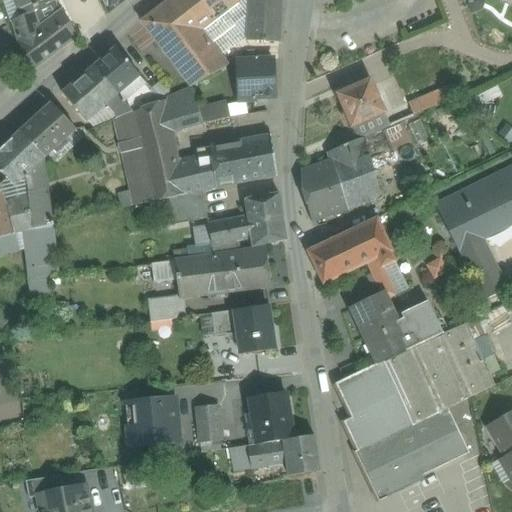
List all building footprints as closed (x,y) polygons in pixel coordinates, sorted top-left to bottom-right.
[(56,0),(21,17),(12,22),(18,44),(30,73),(77,38),(57,0),(56,0)] [(14,0),(21,17),(56,0),(14,0)] [(101,0),(109,13),(125,0),(101,0)] [(201,29),(179,0),(168,0),(140,22),(190,88),(228,66),(220,54),(201,29)] [(179,0),(201,29),(238,0),(179,0)] [(238,0),(201,29),(220,54),(243,37),(247,39),(247,40),(280,43),(281,0),(238,0)] [(94,68),(117,95),(139,76),(116,49),(94,68)] [(273,60),(237,62),(239,103),(256,102),(255,99),(275,98),(273,60)] [(94,68),(62,94),(87,122),(106,105),(117,95),(94,68)] [(117,95),(106,105),(115,121),(173,97),(161,82),(151,89),(139,76),(117,95)] [(350,125),(351,127),(384,113),(369,80),(337,94),(344,111),(343,115),(346,124),(350,125)] [(451,85),(408,103),(414,116),(456,97),(451,85)] [(173,97),(115,121),(134,206),(167,199),(192,194),(202,192),(216,189),(211,156),(182,162),(173,133),(202,125),(191,90),(173,97)] [(20,132),(45,158),(45,159),(76,130),(51,104),(20,132)] [(351,127),(357,141),(363,138),(390,126),(384,113),(351,127)] [(0,151),(0,171),(7,179),(15,187),(45,158),(20,132),(0,151)] [(210,147),(211,156),(216,189),(277,177),(271,136),(210,147)] [(330,160),(302,172),(302,189),(312,223),(373,204),(380,194),(363,138),(357,141),(327,154),(330,160)] [(7,179),(0,185),(0,189),(1,190),(14,234),(23,232),(26,249),(33,310),(53,307),(48,276),(60,275),(45,159),(45,158),(15,187),(7,179)] [(511,166),(435,205),(458,252),(460,252),(483,240),(511,225),(511,166)] [(0,238),(14,234),(1,190),(0,189),(0,238)] [(192,194),(167,199),(172,226),(208,219),(202,192),(192,194)] [(279,194),(245,200),(247,217),(251,240),(252,248),(286,241),(279,194)] [(251,240),(247,217),(208,224),(212,247),(238,242),(251,240)] [(367,264),(390,253),(392,252),(377,219),(308,252),(323,285),(367,264)] [(14,234),(19,251),(26,249),(23,232),(14,234)] [(0,256),(19,251),(14,234),(0,238),(0,256)] [(483,240),(460,252),(484,301),(508,290),(483,240)] [(238,242),(212,247),(213,257),(240,252),(238,242)] [(220,257),(177,262),(183,298),(291,285),(284,245),(220,257)] [(367,264),(381,294),(383,293),(387,300),(396,296),(395,296),(407,290),(394,262),(395,262),(390,253),(367,264)] [(183,298),(177,262),(152,265),(162,321),(186,318),(183,298)] [(350,308),(377,365),(410,349),(387,300),(383,293),(381,294),(350,308)] [(268,306),(234,311),(238,333),(241,356),(275,350),(275,348),(273,349),(269,325),(271,325),(268,306)] [(238,333),(234,311),(212,314),(215,337),(238,333)] [(410,349),(377,365),(335,385),(335,386),(336,386),(351,418),(343,422),(343,424),(344,423),(357,452),(355,453),(377,498),(470,453),(449,409),(495,387),(474,342),(484,337),(476,319),(410,350),(410,349)] [(250,399),(257,445),(283,441),(293,440),(286,394),(250,399)] [(175,399),(126,403),(129,447),(179,443),(175,399)] [(218,406),(196,408),(199,444),(222,442),(218,406)] [(511,453),(511,413),(489,427),(507,457),(511,453)] [(293,440),(283,441),(286,464),(288,476),(320,471),(315,436),(293,440)] [(251,469),(286,464),(283,441),(257,445),(247,447),(251,469)] [(235,471),(251,469),(247,447),(232,449),(235,471)] [(511,453),(507,457),(501,460),(511,477),(511,453)] [(61,476),(26,482),(29,499),(39,497),(39,496),(64,491),(61,476)] [(64,491),(39,496),(39,497),(41,511),(90,511),(86,486),(64,491)]
